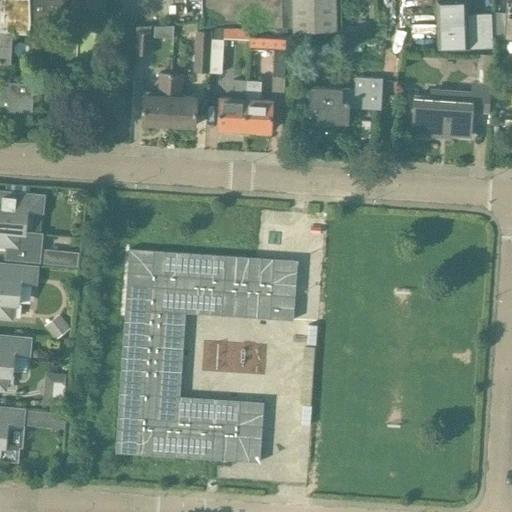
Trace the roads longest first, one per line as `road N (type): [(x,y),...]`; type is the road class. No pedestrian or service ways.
road 1 (residential): [(511,190),(0,157)]
road 2 (residential): [(179,511),(0,500)]
road 3 (residential): [(495,511),(511,334)]
